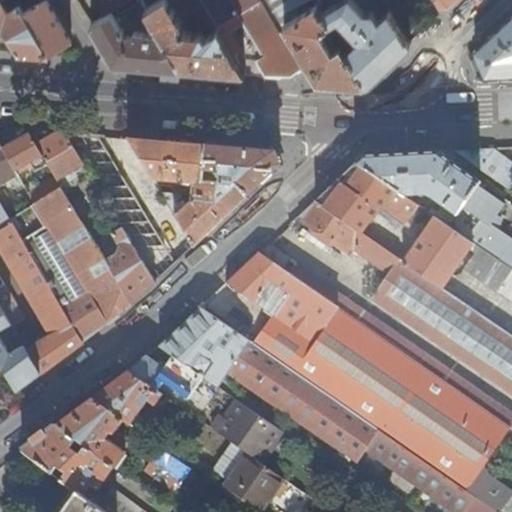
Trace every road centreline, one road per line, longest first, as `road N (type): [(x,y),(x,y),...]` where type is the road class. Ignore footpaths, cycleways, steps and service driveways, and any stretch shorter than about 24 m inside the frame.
road 1 (residential): [(0,439),(197,282),(336,152),(399,114)]
road 2 (secondary): [(118,101),(399,114)]
road 3 (residential): [(399,114),(506,0)]
